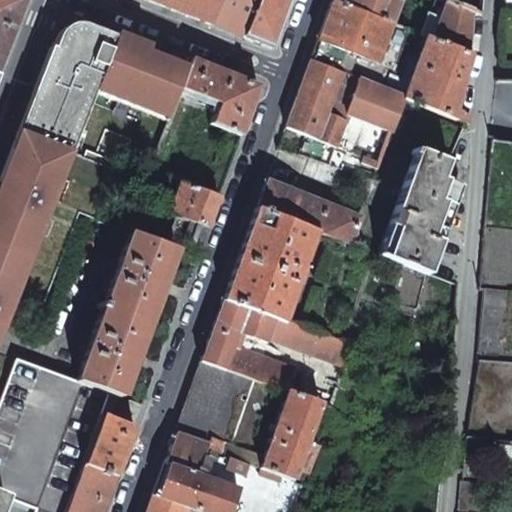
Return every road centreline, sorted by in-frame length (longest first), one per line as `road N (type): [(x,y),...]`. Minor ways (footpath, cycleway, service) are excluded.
road 1 (residential): [(493,0),(452,511)]
road 2 (residential): [(285,78),(132,511)]
road 3 (residential): [(285,78),(84,0)]
road 4 (residential): [(43,0),(0,114)]
